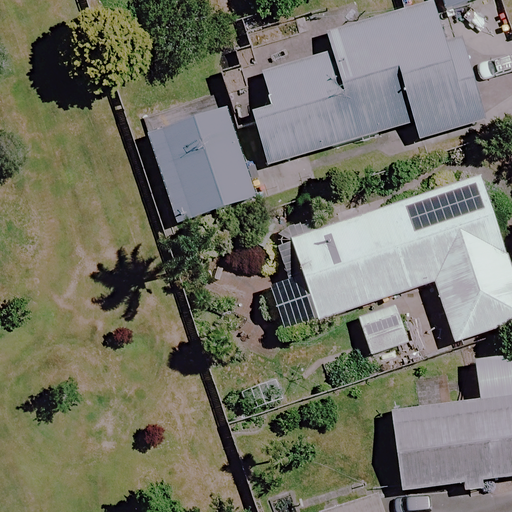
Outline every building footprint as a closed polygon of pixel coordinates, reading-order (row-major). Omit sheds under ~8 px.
[(496,0),(437,0),(443,19),(497,4),(496,0)] [(457,90),(433,9),(326,40),(332,59),(261,80),(272,115),(252,120),(267,170),(408,129),(413,146),(478,127),(466,87),(457,90)] [(218,112),(144,142),(178,227),(253,197),(218,112)] [(511,329),(511,278),(478,179),(288,244),(300,279),(271,289),(280,315),(288,337),(432,288),(453,349),(511,329)] [(511,482),(511,406),(392,418),(400,494),(511,482)] [(382,511),(379,499),(331,511),(382,511)]
